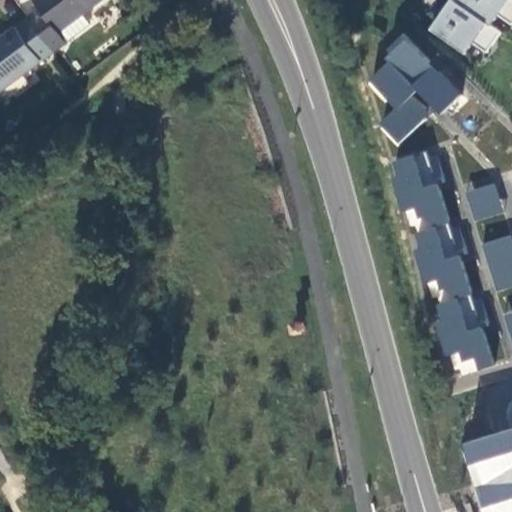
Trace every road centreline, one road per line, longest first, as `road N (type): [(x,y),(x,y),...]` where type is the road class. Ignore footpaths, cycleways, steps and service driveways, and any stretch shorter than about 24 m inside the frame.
road 1 (secondary): [(421,511),(308,92),(269,0)]
road 2 (track): [(91,511),(137,198),(116,74)]
